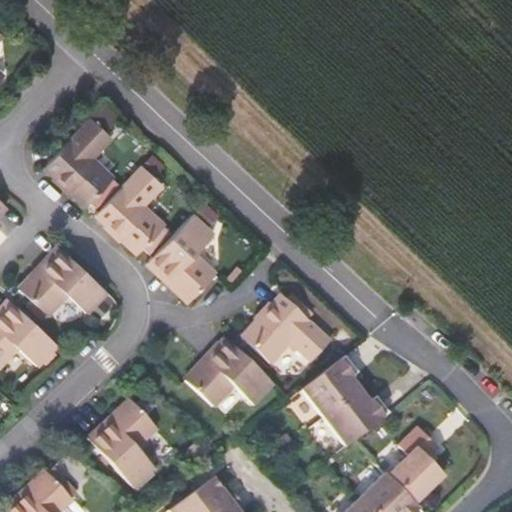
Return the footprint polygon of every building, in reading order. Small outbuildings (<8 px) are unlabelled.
[(89,117),(43,167),(66,189),(84,205),(110,177),(90,158),(110,137),(89,117)] [(140,164),(94,214),(116,234),(136,253),(163,225),(141,205),(161,184),(140,164)] [(188,301),(214,272),(192,253),(212,231),(191,212),(145,262),(168,282),(188,301)] [(19,288),(46,314),(66,292),(86,312),(106,292),(85,273),(57,247),(19,288)] [(273,300),(240,336),(268,362),(287,341),(309,361),(328,340),(279,294),(273,300)] [(0,307),(0,361),(16,345),(37,364),(47,354),(56,344),(8,299),(0,307)] [(212,348),(184,379),(212,405),(231,384),(252,404),(272,383),(222,337),(212,348)] [(347,376),(354,370),(338,349),(298,382),(344,445),(388,412),(372,392),(366,398),(347,376)] [(134,446),(154,427),(128,400),(109,417),(87,437),(132,487),(154,467),(134,446)] [(351,511),(425,511),(420,506),(445,481),(430,465),(439,456),(410,426),(382,454),(396,468),(351,511)] [(2,510),(3,511),(56,511),(70,499),(44,472),(26,488),(2,510)] [(171,511),(240,511),(245,508),(226,486),(221,490),(212,479),(170,510),(171,511)]
